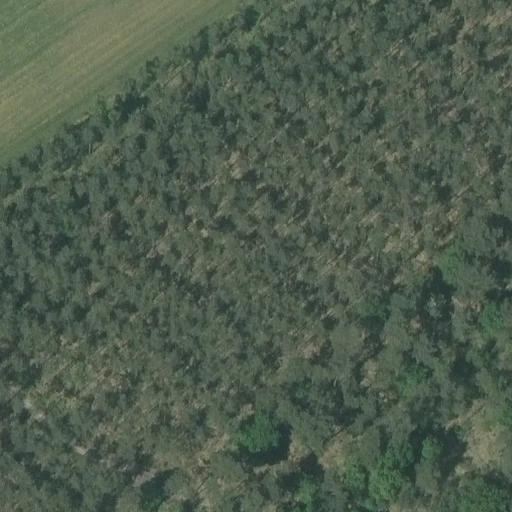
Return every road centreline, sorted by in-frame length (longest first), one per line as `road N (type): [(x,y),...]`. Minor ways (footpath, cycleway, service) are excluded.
road 1 (track): [(346,511),(364,482),(461,420),(511,289)]
road 2 (track): [(0,368),(71,427),(235,511)]
